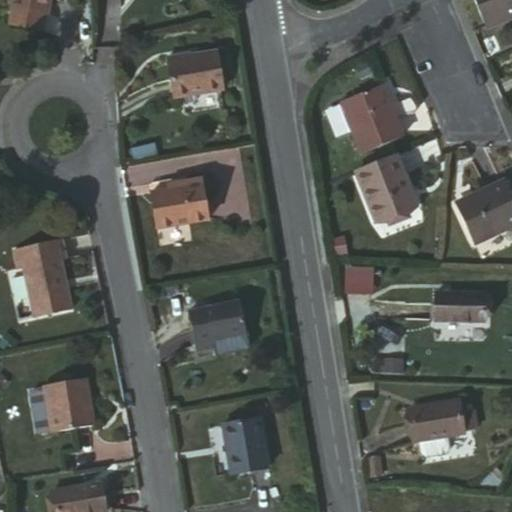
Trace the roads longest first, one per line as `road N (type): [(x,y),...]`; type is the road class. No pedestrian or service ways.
road 1 (tertiary): [(343,511),(268,41)]
road 2 (residential): [(158,511),(97,148)]
road 3 (residential): [(97,148),(84,90),(54,77),(11,95),(6,126),(20,154),(47,167),(76,165)]
